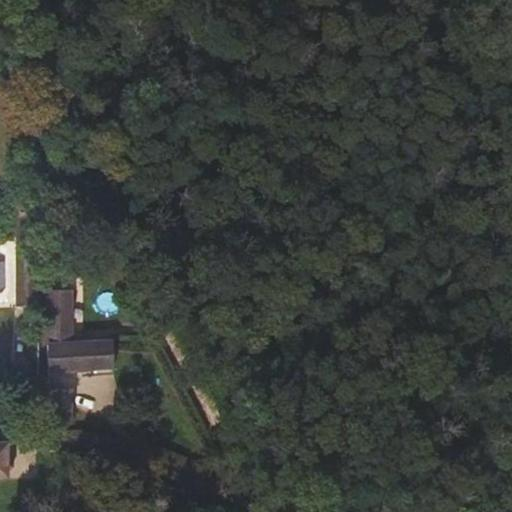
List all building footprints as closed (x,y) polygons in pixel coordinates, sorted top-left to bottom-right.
[(38,258),(38,207),(20,208),(20,298),(38,299),(38,258)] [(71,284),(49,282),(49,293),(50,361),(111,362),(110,335),(72,334),(71,284)] [(50,373),(50,406),(69,406),(70,372),(50,373)] [(74,409),(111,410),(112,379),(76,378),(74,409)] [(24,459),(24,424),(0,423),(0,458),(21,459),(24,459)]
